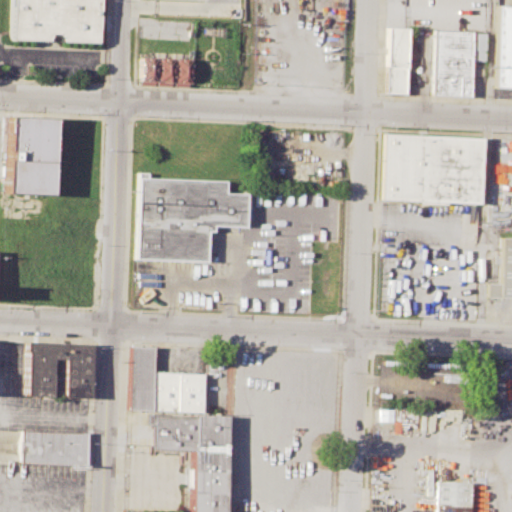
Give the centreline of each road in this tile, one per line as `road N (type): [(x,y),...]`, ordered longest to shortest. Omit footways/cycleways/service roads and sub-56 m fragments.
road 1 (residential): [(367,0),(346,511)]
road 2 (secondary): [(511,342),(109,326)]
road 3 (residential): [(118,101),(511,117)]
road 4 (tertiary): [(118,101),(109,326)]
road 5 (secondary): [(109,326),(102,511)]
